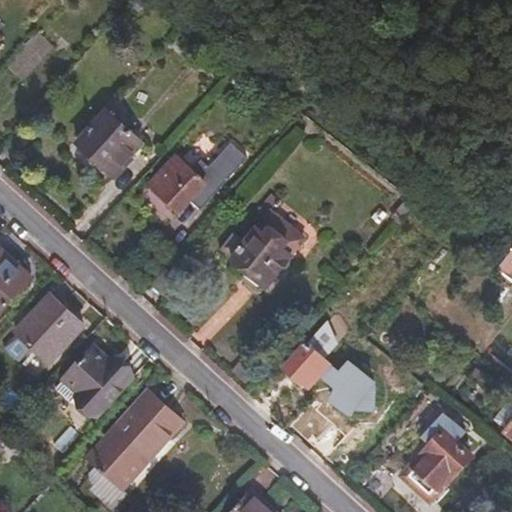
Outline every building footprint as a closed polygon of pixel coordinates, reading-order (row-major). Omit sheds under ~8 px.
[(33,34),(7,68),(23,80),(49,46),(33,34)] [(245,83),(238,77),(231,84),(239,90),(245,83)] [(114,177),(143,146),(108,114),(80,145),(114,177)] [(14,166),(33,146),(22,136),(2,156),(14,166)] [(204,212),(249,160),(234,146),(211,170),(203,165),(194,173),(180,159),(154,187),(182,213),(192,202),(204,212)] [(265,211),(272,217),(245,250),(234,241),(223,255),(248,275),(267,289),(279,274),(303,241),(273,216),(281,205),(274,200),(265,211)] [(395,220),(404,228),(422,209),(412,201),(407,206),(409,208),(404,214),(402,212),(395,220)] [(0,319),(34,284),(1,253),(0,253),(0,319)] [(279,274),(267,289),(272,294),(284,278),(279,274)] [(267,289),(248,275),(245,279),(246,283),(259,294),(263,294),(267,289)] [(51,367),(84,331),(52,302),(19,338),(51,367)] [(511,309),(494,332),(511,347),(511,309)] [(312,397),(324,384),(337,396),(328,411),(350,424),(382,388),(352,368),(342,380),(334,373),(335,371),(327,364),(342,347),(330,327),(310,349),(308,348),(284,375),(305,393),(307,392),(312,397)] [(99,423),(135,384),(115,364),(110,368),(94,354),(64,386),(80,401),(77,404),(99,423)] [(97,471),(122,494),(183,428),(152,399),(91,465),(97,471)] [(471,421),(453,406),(422,440),(432,449),(445,434),(452,440),(471,421)] [(445,434),(432,449),(404,481),(432,505),(447,488),(473,459),(452,440),(445,434)] [(7,454),(12,447),(3,438),(0,440),(0,451),(1,450),(7,454)] [(122,494),(97,471),(90,479),(91,487),(94,491),(92,493),(111,511),(118,511),(129,500),(122,494)] [(268,511),(251,495),(235,511),(268,511)]
